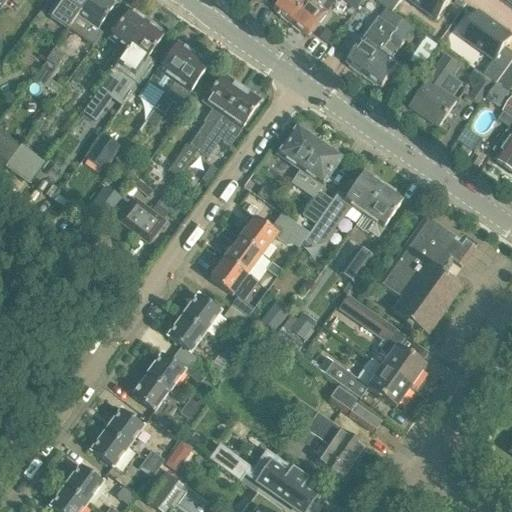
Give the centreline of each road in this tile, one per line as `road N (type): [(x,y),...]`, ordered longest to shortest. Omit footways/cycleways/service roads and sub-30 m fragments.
road 1 (residential): [(0,492),(299,80)]
road 2 (tertiary): [(511,227),(299,80)]
road 3 (track): [(0,190),(142,294)]
road 4 (residential): [(420,468),(511,335)]
road 5 (tertiary): [(299,80),(186,0)]
